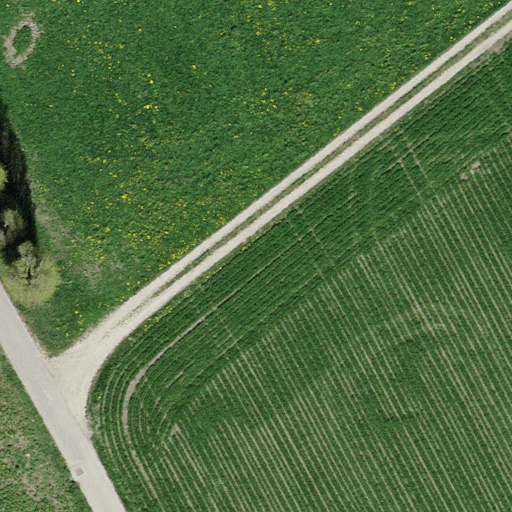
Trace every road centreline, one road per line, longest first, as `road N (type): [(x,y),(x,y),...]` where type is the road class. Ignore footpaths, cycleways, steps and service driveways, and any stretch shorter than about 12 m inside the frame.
road 1 (track): [(43,388),(511,12)]
road 2 (track): [(0,311),(108,511)]
